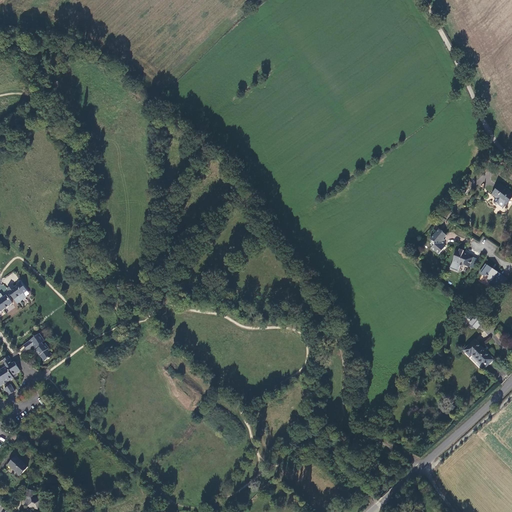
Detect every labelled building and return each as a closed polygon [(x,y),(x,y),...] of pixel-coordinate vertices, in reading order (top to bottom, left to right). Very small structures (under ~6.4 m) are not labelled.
[(465,194),(472,184),(469,181),(462,192),(465,194)] [(507,204),(511,197),(511,193),(500,185),(493,194),(497,197),(494,202),(494,204),(497,206),(499,206),(504,209),(507,204)] [(431,249),(439,255),(446,247),(445,246),(446,245),(444,243),(444,242),(445,240),(444,239),(447,235),(439,229),(431,239),(435,244),(431,249)] [(469,268),(474,256),(468,254),(468,255),(463,253),(464,251),(460,249),(459,251),(457,251),(456,253),(455,253),(453,256),(455,257),(453,262),(459,264),(459,265),(464,267),(464,266),(469,268)] [(500,274),(486,264),(480,274),(491,281),(488,285),(496,290),(501,285),(499,283),(498,284),(494,281),(500,274)] [(506,278),(500,274),(494,281),(498,284),(499,283),(501,285),(506,278)] [(8,287),(4,290),(11,301),(14,304),(23,298),(20,295),(24,292),(18,284),(17,283),(13,285),(14,287),(11,288),(9,290),(8,287)] [(0,297),(0,305),(3,310),(12,304),(6,295),(3,297),(1,299),(0,297)] [(474,315),(469,324),(477,329),(482,321),(474,315)] [(41,342),(36,335),(20,347),(25,354),(27,353),(28,350),(29,349),(30,348),(33,352),(41,362),(49,357),(44,351),(45,350),(41,345),(40,346),(38,344),(41,342)] [(494,360),(474,340),(464,351),(470,357),(472,356),(485,369),(494,360)] [(8,361),(5,358),(0,361),(0,362),(3,368),(9,377),(17,372),(11,363),(8,365),(7,362),(8,361)] [(5,382),(10,379),(9,377),(3,368),(1,370),(0,369),(0,380),(1,383),(4,381),(5,382)] [(21,476),(28,465),(13,455),(6,466),(21,476)] [(40,497),(33,496),(34,490),(26,489),(23,506),(38,509),(40,497)]
